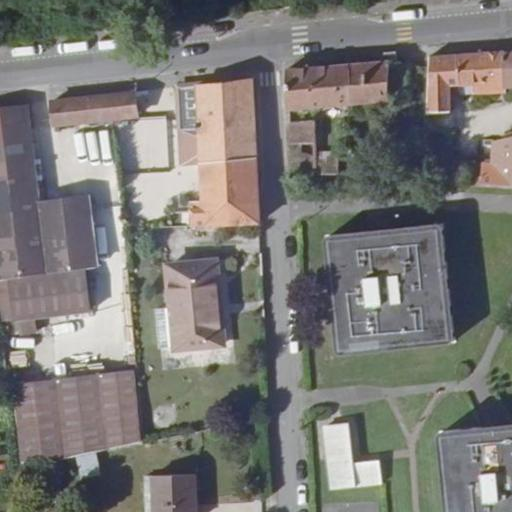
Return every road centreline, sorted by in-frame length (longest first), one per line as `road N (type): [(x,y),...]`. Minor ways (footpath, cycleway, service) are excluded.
road 1 (unclassified): [(287,511),(271,209)]
road 2 (secondary): [(0,71),(267,42)]
road 3 (secondary): [(267,42),(511,16)]
road 4 (residential): [(271,209),(434,197),(511,204)]
road 5 (unclassified): [(271,209),(267,42)]
